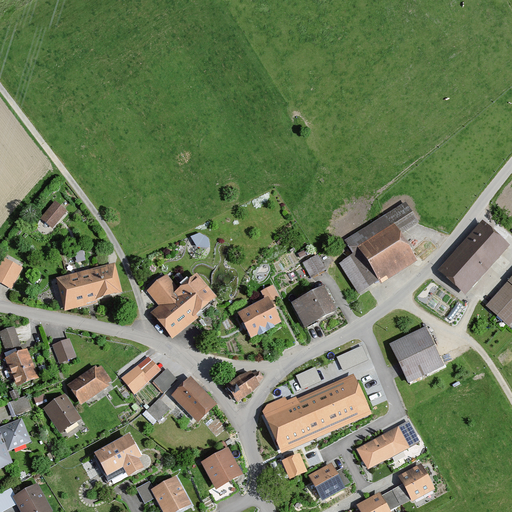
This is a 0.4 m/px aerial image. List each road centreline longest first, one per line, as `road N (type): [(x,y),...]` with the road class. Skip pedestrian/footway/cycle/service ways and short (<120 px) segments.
road 1 (track): [(0,86),(120,252),(144,337)]
road 2 (tertiary): [(511,166),(416,283),(360,326)]
road 3 (residential): [(360,326),(395,407),(343,444),(365,493)]
road 4 (tertiary): [(0,306),(144,337),(187,359)]
road 5 (track): [(511,399),(470,339),(398,299)]
